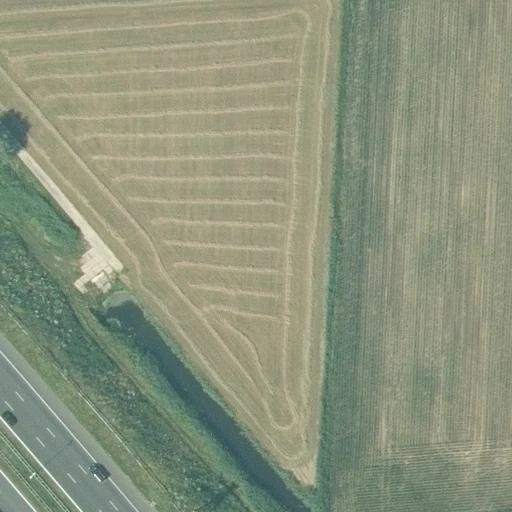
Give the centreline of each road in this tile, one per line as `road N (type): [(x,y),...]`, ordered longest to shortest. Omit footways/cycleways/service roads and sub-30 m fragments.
road 1 (unclassified): [(118,276),(0,145)]
road 2 (motorway): [(105,511),(0,393)]
